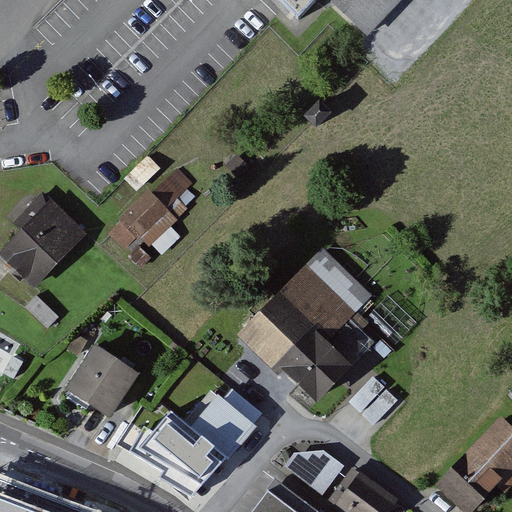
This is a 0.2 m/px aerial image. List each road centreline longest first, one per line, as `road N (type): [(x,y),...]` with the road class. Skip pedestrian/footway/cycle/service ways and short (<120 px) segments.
road 1 (unknown): [(0,154),(84,146),(108,135),(236,0)]
road 2 (residential): [(218,511),(287,434),(307,426),(328,430),(432,511)]
road 3 (residential): [(0,437),(160,511)]
